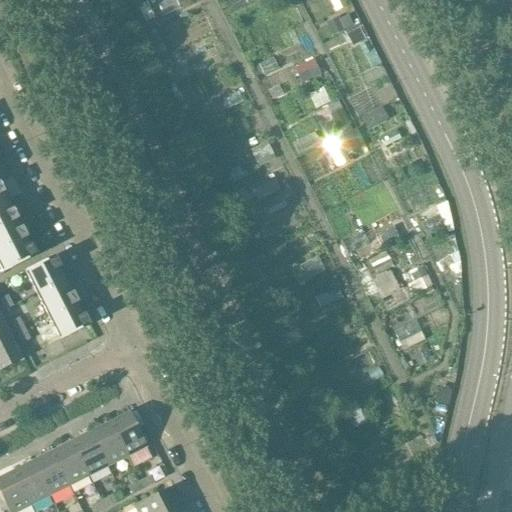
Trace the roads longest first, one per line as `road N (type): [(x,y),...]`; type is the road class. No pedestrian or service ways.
road 1 (unclassified): [(446,511),(485,341),(479,226),(373,0)]
road 2 (residential): [(134,351),(0,84)]
road 3 (residential): [(217,511),(134,351)]
road 4 (residential): [(0,417),(134,351)]
